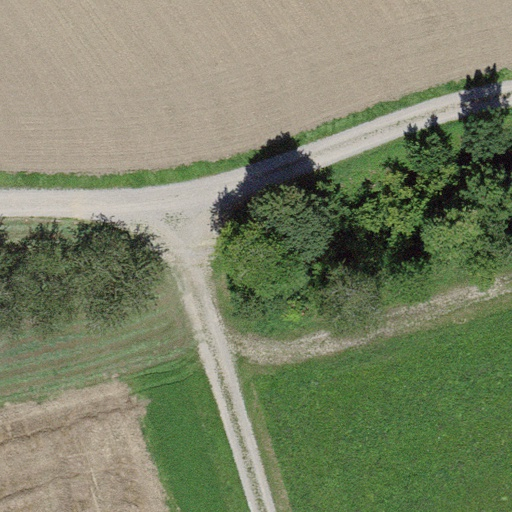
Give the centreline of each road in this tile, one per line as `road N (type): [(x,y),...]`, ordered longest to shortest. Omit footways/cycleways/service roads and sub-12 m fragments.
road 1 (track): [(511,98),(424,112),(175,220),(0,215)]
road 2 (track): [(175,220),(261,511)]
